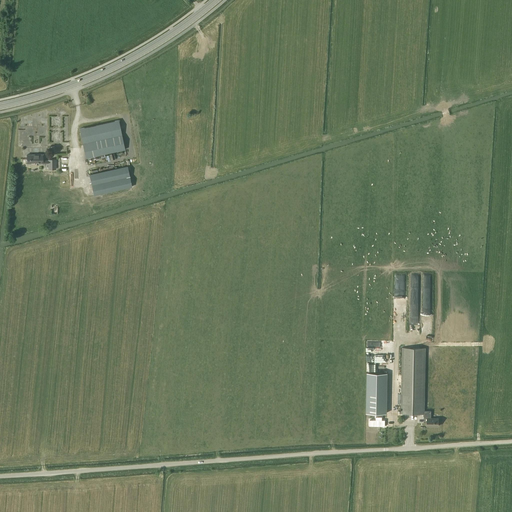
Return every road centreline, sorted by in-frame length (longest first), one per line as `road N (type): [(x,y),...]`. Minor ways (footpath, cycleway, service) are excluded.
road 1 (unclassified): [(0,476),(511,442)]
road 2 (tertiary): [(217,0),(128,60),(0,106)]
